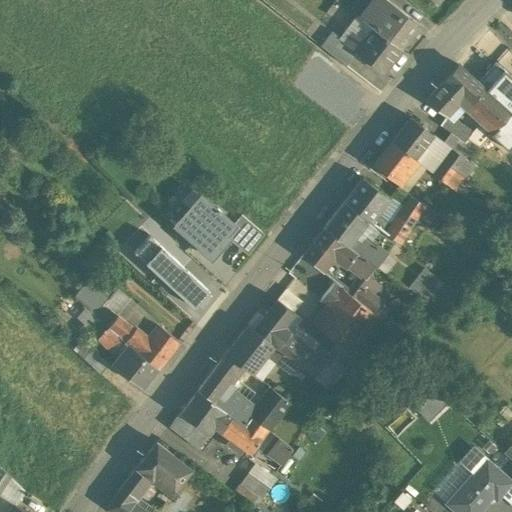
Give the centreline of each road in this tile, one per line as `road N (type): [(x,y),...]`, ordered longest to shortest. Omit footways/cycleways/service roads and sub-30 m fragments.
road 1 (residential): [(488,0),(393,105),(84,511)]
road 2 (track): [(254,0),(393,105)]
